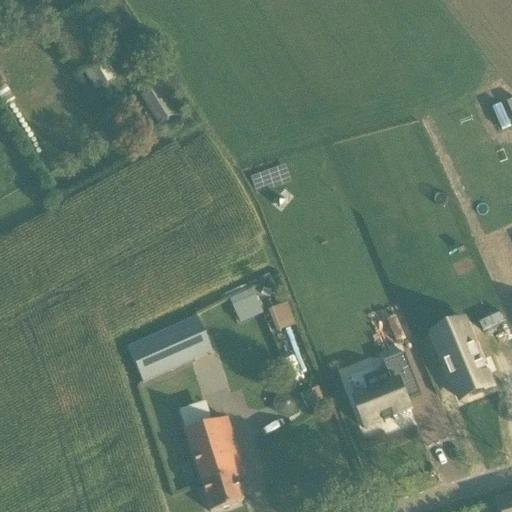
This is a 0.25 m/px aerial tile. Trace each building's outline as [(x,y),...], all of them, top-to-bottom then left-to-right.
[(159,125),(180,112),(160,82),(140,96),(148,109),(159,125)] [(240,325),(262,315),(255,297),(233,307),(240,325)] [(278,331),(291,326),(282,304),(269,309),(278,331)] [(309,337),(318,362),(382,340),(374,315),(309,337)] [(143,385),(212,354),(195,318),(127,349),(143,385)] [(461,402),(493,389),(470,336),(439,349),(461,402)] [(410,358),(388,365),(391,372),(395,387),(371,395),(356,399),(365,428),(364,428),(364,429),(383,423),(384,426),(394,423),(393,420),(411,415),(407,403),(422,399),(410,358)] [(317,388),(300,396),(307,411),(324,403),(317,388)] [(277,415),(298,416),(299,395),(278,394),(277,415)] [(224,420),(184,433),(208,511),(216,511),(242,504),(235,480),(243,477),(224,420)] [(511,511),(511,497),(500,501),(502,511),(511,511)]
